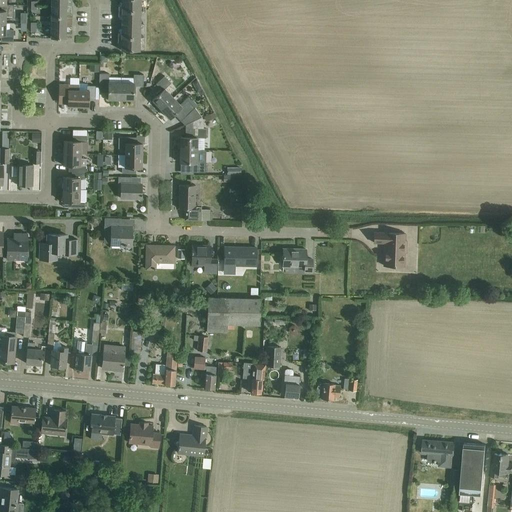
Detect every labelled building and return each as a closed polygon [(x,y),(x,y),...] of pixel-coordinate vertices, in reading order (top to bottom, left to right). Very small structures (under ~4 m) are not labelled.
[(118,5),(118,10),(140,11),(140,0),(122,0),(122,5),(118,5)] [(0,10),(0,22),(6,23),(6,16),(14,16),(14,5),(6,5),(1,4),(1,10),(0,10)] [(67,6),(51,6),(51,16),(66,17),(67,6)] [(140,11),(118,10),(118,16),(122,16),(122,24),(140,24),(140,11)] [(66,17),(51,16),(51,27),(66,27),(66,17)] [(6,23),(0,22),(0,35),(1,35),(1,42),(13,41),(13,30),(6,29),(6,23)] [(118,31),(118,37),(140,37),(140,24),(122,24),(121,31),(118,31)] [(66,27),(51,27),(50,38),(66,38),(66,27)] [(140,37),(118,37),(118,42),(121,43),(121,50),(139,51),(140,37)] [(100,73),(100,85),(109,85),(109,93),(109,99),(121,99),(122,82),(122,77),(110,77),(110,73),(100,73)] [(122,82),(121,99),(134,100),(134,93),(136,93),(137,86),(144,86),(144,74),(135,74),(134,83),(122,82)] [(162,109),(174,97),(166,89),(172,83),(165,75),(158,83),(162,88),(157,93),(159,94),(154,100),(162,109)] [(78,106),(79,85),(59,85),(59,99),(67,99),(67,106),(78,106)] [(78,90),(78,106),(89,107),(89,100),(95,100),(95,86),(89,86),(86,86),(86,85),(79,85),(78,90)] [(174,97),(162,109),(171,118),(177,113),(180,109),(186,115),(182,119),(186,123),(201,116),(196,107),(195,106),(197,104),(189,95),(183,99),(186,103),(183,106),(174,97)] [(181,137),(181,149),(198,150),(198,137),(207,137),(207,128),(204,128),(204,121),(203,117),(195,120),(190,122),(190,135),(185,135),(185,137),(181,137)] [(1,148),(1,163),(9,163),(10,149),(9,149),(10,135),(3,135),(2,148),(1,148)] [(64,153),(82,153),(87,154),(88,136),(73,135),(73,141),(64,141),(64,153)] [(118,137),(117,148),(126,148),(126,155),(143,155),(143,143),(136,143),(136,137),(123,137),(118,137)] [(198,150),(181,149),(181,162),(187,163),(187,165),(194,165),(194,172),(206,172),(206,162),(205,162),(205,151),(198,151),(198,150)] [(82,153),(64,153),(64,165),(69,165),(69,171),(72,171),(87,172),(87,158),(81,158),(82,153)] [(143,155),(126,155),(119,154),(119,167),(122,167),(122,173),(137,173),(137,167),(142,167),(143,155)] [(33,185),(34,165),(18,164),(17,184),(33,185)] [(64,177),(63,189),(81,190),(81,177),(87,177),(87,172),(72,171),(72,177),(64,177)] [(142,198),(142,183),(132,183),(132,177),(119,176),(119,183),(122,183),(122,197),(142,198)] [(201,204),(196,204),(196,185),(180,184),(180,208),(186,208),(186,210),(186,220),(202,220),(210,220),(210,209),(201,208),(201,204)] [(81,190),(63,189),(63,201),(72,201),(72,207),(86,208),(86,202),(80,202),(81,190)] [(107,218),(105,218),(105,225),(105,230),(112,230),(111,247),(120,248),(120,245),(133,245),(134,226),(121,226),(121,218),(107,218)] [(405,233),(374,232),(374,242),(386,243),(385,247),(384,247),(383,266),(404,266),(404,252),(406,252),(406,241),(405,241),(405,233)] [(14,238),(7,238),(6,259),(26,260),(27,234),(14,233),(14,238)] [(77,254),(78,239),(66,238),(66,234),(49,233),(49,242),(39,242),(39,259),(57,260),(57,251),(65,252),(65,253),(77,254)] [(175,262),(175,245),(148,245),(147,268),(156,268),(156,261),(175,262)] [(216,272),(217,257),(210,257),(211,246),(193,246),(192,263),(205,264),(205,271),(216,272)] [(257,265),(258,247),(223,247),(223,265),(257,265)] [(313,271),(313,258),(306,258),(306,249),(297,248),(297,251),(284,251),(284,266),(306,267),(306,271),(313,271)] [(212,284),(206,289),(210,294),(216,289),(212,284)] [(260,325),(261,298),(208,297),(208,331),(227,332),(227,324),(260,325)] [(17,316),(16,330),(23,331),(25,317),(25,312),(18,311),(17,311),(17,316)] [(30,317),(25,317),(23,337),(29,338),(31,317),(30,317)] [(99,334),(100,323),(94,322),(92,342),(98,343),(99,334)] [(0,359),(14,361),(16,332),(6,331),(6,329),(5,327),(0,326),(0,359)] [(289,331),(291,333),(294,334),(297,332),(297,329),(295,326),(292,326),(290,328),(289,331)] [(144,337),(144,332),(141,332),(141,331),(133,331),(132,356),(141,356),(141,337),(144,337)] [(48,332),(47,347),(53,347),(53,350),(52,350),(51,360),(50,365),(65,366),(67,347),(61,346),(61,345),(61,344),(60,343),(59,343),(58,342),(53,342),(54,333),(48,332)] [(194,335),(194,340),(199,340),(198,350),(206,351),(207,351),(208,336),(199,335),(194,335)] [(28,341),(26,363),(41,364),(42,349),(34,348),(35,342),(28,341)] [(78,341),(77,353),(76,367),(90,369),(92,344),(86,343),(86,341),(78,341)] [(125,347),(104,345),(102,368),(123,370),(125,347)] [(267,346),(265,364),(265,365),(279,366),(280,347),(267,346)] [(152,379),(152,383),(175,385),(177,357),(178,352),(167,351),(166,364),(156,363),(155,374),(153,374),(152,379)] [(196,357),(195,367),(204,368),(206,368),(206,373),(204,387),(214,388),(216,366),(204,365),(205,362),(205,357),(196,357)] [(223,373),(223,369),(232,369),(232,362),(223,362),(218,362),(218,373),(223,373)] [(244,369),(244,370),(248,370),(248,378),(246,391),(251,391),(261,392),(262,379),(264,379),(265,365),(265,364),(244,362),(244,369)] [(285,370),(284,383),(283,389),(285,390),(284,395),(298,396),(300,376),(293,375),(294,371),(292,369),(287,369),(285,370)] [(350,379),(349,390),(356,391),(357,380),(350,379)] [(316,388),(316,389),(316,390),(316,391),(317,391),(317,392),(318,393),(319,393),(319,394),(320,394),(321,394),(322,394),(321,399),(333,400),(334,396),(339,397),(340,386),(335,385),(335,384),(323,383),(322,383),(321,383),(320,383),(319,383),(319,384),(318,384),(318,385),(317,385),(317,386),(316,387),(316,388)] [(34,423),(36,408),(12,406),(10,423),(19,424),(19,422),(34,423)] [(42,417),(41,433),(50,434),(51,428),(66,429),(67,419),(66,419),(66,411),(52,410),(51,418),(42,417)] [(115,416),(91,413),(90,424),(92,424),(91,433),(120,435),(122,419),(115,419),(115,416)] [(159,448),(160,433),(152,432),(153,425),(148,425),(148,423),(139,422),(139,424),(130,423),(129,443),(138,443),(139,441),(151,442),(150,447),(159,448)] [(177,445),(178,446),(178,447),(178,452),(204,454),(205,437),(206,426),(194,425),(193,436),(179,434),(179,441),(177,441),(176,442),(176,444),(177,445)] [(74,437),(73,450),(80,451),(82,438),(74,437)] [(452,467),(454,443),(423,440),(422,454),(429,454),(428,461),(434,462),(434,460),(439,460),(439,466),(452,467)] [(464,511),(472,511),(473,507),(474,494),(481,495),(486,445),(465,443),(459,506),(463,506),(463,511),(464,511)] [(0,474),(9,475),(10,462),(15,463),(15,462),(15,458),(28,459),(29,448),(16,447),(16,446),(0,445),(0,474)] [(86,454),(82,457),(87,463),(91,459),(86,454)] [(492,465),(491,476),(498,477),(498,471),(508,472),(511,472),(511,464),(508,464),(509,455),(495,454),(494,465),(492,465)] [(205,456),(204,467),(213,467),(213,457),(205,456)] [(460,470),(451,469),(450,489),(448,489),(447,502),(457,503),(459,490),(460,470)] [(490,484),(487,511),(493,511),(496,485),(490,484)] [(22,511),(23,503),(16,502),(18,489),(0,487),(0,496),(2,497),(0,511),(22,511)]
